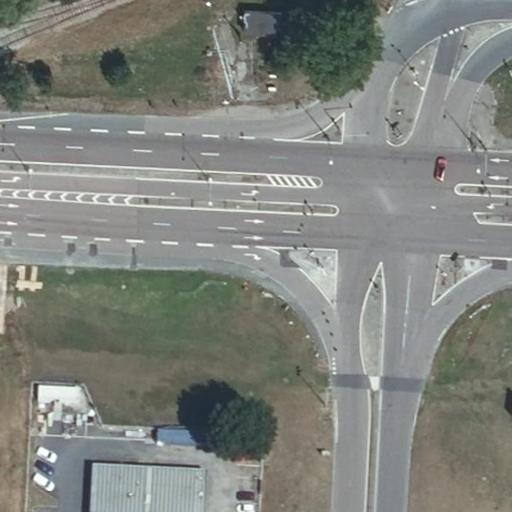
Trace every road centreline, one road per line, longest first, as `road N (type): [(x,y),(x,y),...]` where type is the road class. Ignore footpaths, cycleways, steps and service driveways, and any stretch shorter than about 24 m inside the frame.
road 1 (unclassified): [(74,222),(105,234),(254,251),(288,269),(335,329),(356,394)]
road 2 (secondary): [(74,222),(362,234)]
road 3 (tertiary): [(378,64),(300,126),(121,161)]
road 4 (secondary): [(362,173),(121,161)]
road 5 (unclassified): [(391,424),(460,295),(511,270)]
road 6 (unclassified): [(391,424),(402,236)]
road 7 (unclassified): [(362,234),(356,394)]
road 8 (secondary): [(121,161),(0,155)]
